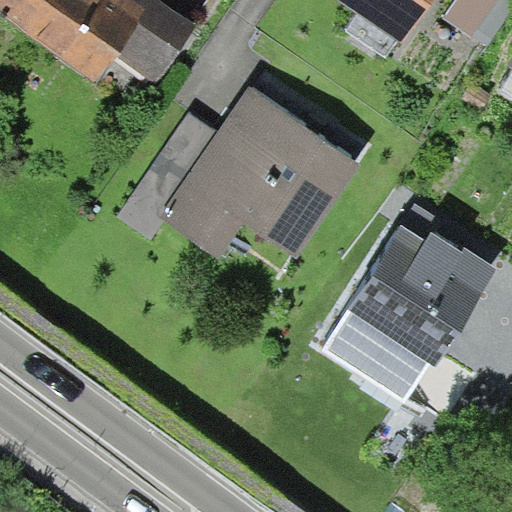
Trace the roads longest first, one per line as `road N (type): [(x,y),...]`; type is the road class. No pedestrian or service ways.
road 1 (motorway): [(230,511),(0,340)]
road 2 (motorway): [(0,405),(145,511)]
